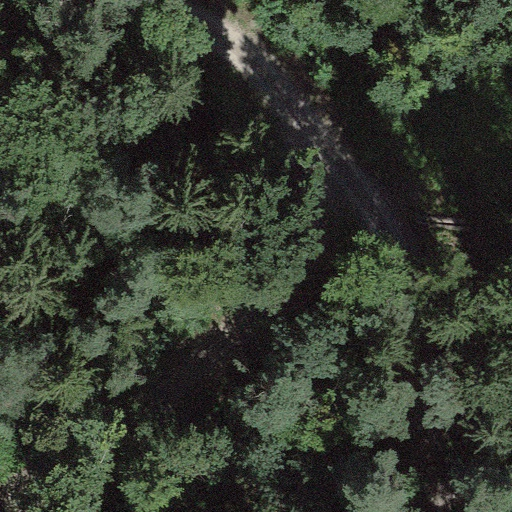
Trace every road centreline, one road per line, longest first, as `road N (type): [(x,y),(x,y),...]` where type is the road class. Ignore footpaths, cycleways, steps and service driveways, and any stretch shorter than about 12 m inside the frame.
road 1 (track): [(440,511),(410,282),(319,116),(148,10),(0,26)]
road 2 (track): [(319,116),(276,310),(12,511)]
